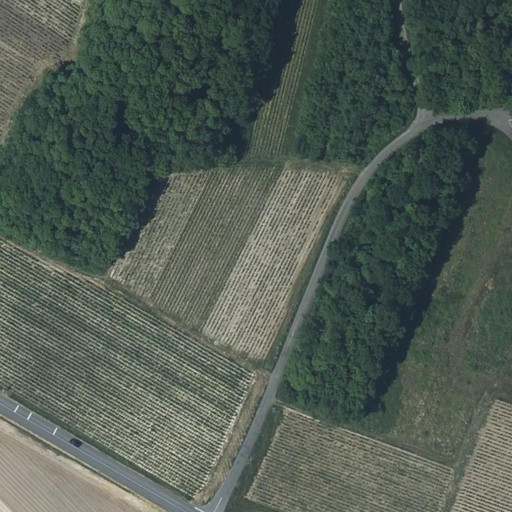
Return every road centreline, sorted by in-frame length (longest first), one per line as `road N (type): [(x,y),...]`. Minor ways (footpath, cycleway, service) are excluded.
road 1 (unclassified): [(508,115),(429,123),(368,174),(214,511)]
road 2 (secondary): [(0,403),(186,511)]
road 3 (track): [(429,123),(413,100),(401,0)]
